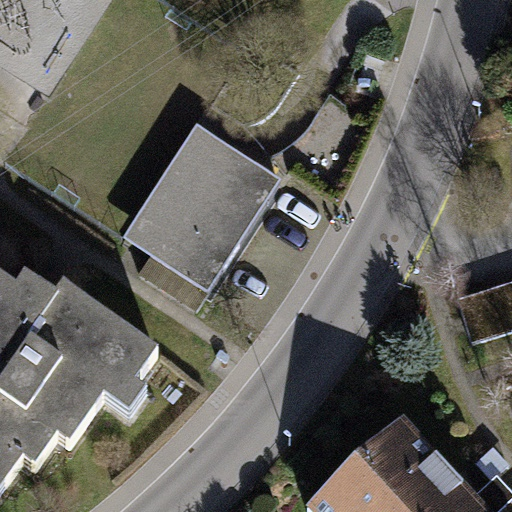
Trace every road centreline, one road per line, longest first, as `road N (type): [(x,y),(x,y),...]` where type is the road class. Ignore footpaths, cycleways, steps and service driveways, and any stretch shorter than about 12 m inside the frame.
road 1 (residential): [(170,511),(286,393),(396,217)]
road 2 (residential): [(396,217),(449,81),(468,0)]
road 3 (residential): [(396,217),(476,256),(511,245)]
